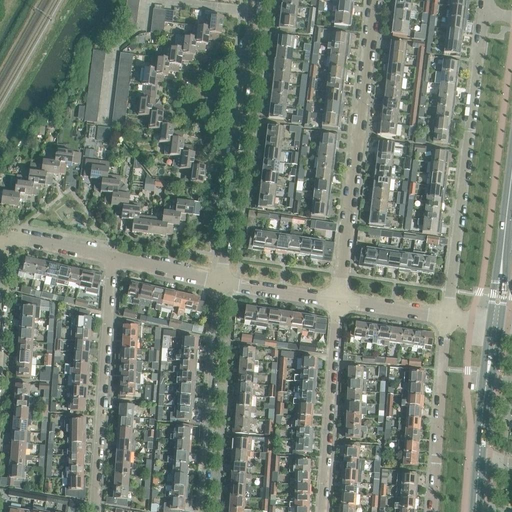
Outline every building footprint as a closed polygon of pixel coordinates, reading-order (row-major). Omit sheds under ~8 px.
[(394,0),(394,11),(410,13),(415,13),(416,8),(411,7),(411,1),(402,0),(394,0)] [(447,7),(449,7),(465,10),(465,9),(467,9),(468,2),(466,1),(466,0),(447,0),(447,7)] [(336,7),(335,14),(351,16),(353,4),(336,2),(332,2),(331,7),(336,7)] [(280,17),(296,19),(299,19),(300,14),(297,14),(298,7),(281,5),(280,17)] [(449,7),(447,19),(464,21),(464,20),(466,20),(467,14),(465,13),(465,10),(449,7)] [(204,15),(203,28),(209,28),(208,33),(208,34),(208,40),(218,41),(219,35),(220,35),(222,18),(216,17),(217,13),(205,11),(204,15)] [(409,24),(410,13),(394,11),(392,22),(409,24)] [(165,12),(165,18),(164,24),(172,24),(173,12),(165,12)] [(335,14),(330,13),(330,17),(334,18),(333,28),(350,30),(351,16),(335,14)] [(280,32),(295,33),(296,19),(280,17),(278,16),(277,29),(280,29),(280,32)] [(447,19),(446,31),(462,33),(462,32),(464,32),(465,25),(463,25),(464,21),(447,19)] [(392,34),(392,37),(407,38),(407,36),(409,24),(392,22),(391,34),(392,34)] [(191,26),(189,38),(195,38),(195,44),(194,51),(204,52),(205,45),(206,45),(207,40),(208,40),(208,34),(208,33),(209,28),(203,28),(197,27),(191,26)] [(426,26),(421,26),(420,34),(414,33),(413,39),(424,41),(426,26)] [(333,31),(331,45),(348,47),(350,48),(351,41),(351,36),(349,35),(350,33),(333,31)] [(446,31),(444,42),(461,44),(461,43),(462,33),(446,31)] [(176,38),(174,48),(182,49),(181,55),(182,55),(181,61),(191,62),(192,56),(194,56),(194,51),(195,44),(195,38),(189,38),(183,37),(183,39),(176,38)] [(278,37),(276,49),(293,51),(294,39),(278,37)] [(305,45),(304,52),(310,53),(311,38),(300,37),(299,44),(305,45)] [(389,42),(388,54),(405,56),(407,56),(408,52),(407,51),(405,50),(406,41),(397,40),(397,43),(389,42)] [(423,50),(424,43),(412,42),(412,49),(418,49),(417,57),(422,58),(423,50)] [(451,55),(451,57),(460,58),(460,55),(461,44),(444,42),(443,54),(451,55)] [(331,45),(330,57),(346,59),(348,47),(331,45)] [(169,65),(168,72),(175,72),(178,73),(179,66),(180,66),(181,61),(182,55),(181,55),(182,49),(174,48),(170,48),(168,60),(169,60),(168,65),(169,65)] [(276,49),(275,60),(291,62),(293,51),(276,49)] [(120,60),(131,62),(132,55),(120,53),(119,60),(120,60)] [(387,65),(403,67),(405,56),(388,54),(387,65)] [(330,57),(328,69),(345,70),(346,59),(330,57)] [(155,75),(154,82),(156,82),(161,83),(162,76),(167,77),(168,72),(169,65),(168,65),(169,60),(168,60),(156,58),(155,70),(155,75)] [(290,74),(291,62),(275,60),(273,72),(290,74)] [(437,66),(436,72),(457,75),(459,75),(460,68),(458,68),(458,63),(442,61),(442,62),(440,62),(440,66),(437,66)] [(385,65),(384,71),(386,71),(385,77),(402,79),(405,80),(405,75),(404,74),(402,74),(403,67),(387,65),(385,65)] [(144,68),(141,86),(143,86),(142,93),(156,94),(156,88),(155,88),(156,82),(154,82),(155,75),(155,70),(144,68)] [(328,69),(327,80),(344,82),(345,82),(346,75),(344,75),(345,70),(328,69)] [(273,72),(272,83),(288,85),(290,74),(273,72)] [(435,77),(434,84),(439,84),(456,86),(457,75),(436,72),(435,77)] [(385,77),(384,89),(400,91),(402,79),(385,77)] [(327,80),(325,92),(342,94),(344,82),(327,80)] [(287,97),(288,85),(272,83),(271,95),(287,97)] [(439,84),(438,97),(454,99),(456,86),(439,84)] [(384,89),(382,100),(399,102),(400,91),(384,89)] [(322,91),(320,103),(324,103),(335,105),(341,105),(341,106),(343,106),(344,99),(342,99),(342,94),(325,92),(322,91)] [(140,99),(137,116),(149,118),(150,118),(150,112),(151,112),(152,106),(153,106),(154,101),(155,100),(156,94),(142,93),(141,99),(140,99)] [(271,95),(269,107),(286,109),(287,97),(271,95)] [(433,96),(432,108),(436,108),(453,110),(454,110),(456,99),(454,99),(438,97),(433,96)] [(382,100),(381,112),(398,114),(399,102),(382,100)] [(324,103),(323,115),(341,117),(342,110),(340,110),(341,106),(341,105),(335,105),(324,103)] [(149,118),(148,130),(160,131),(161,126),(162,119),(163,114),(162,114),(163,107),(154,106),(153,106),(152,106),(151,112),(150,112),(150,118),(149,118)] [(284,121),(286,109),(269,107),(268,119),(284,121)] [(453,110),(436,108),(435,120),(451,122),(453,110)] [(291,124),(301,125),(303,110),(297,110),(296,118),(291,118),(291,124)] [(380,123),(396,125),(398,114),(381,112),(380,123)] [(323,115),(321,127),(337,129),(339,129),(340,121),(339,121),(339,118),(341,118),(341,117),(323,115)] [(153,138),(153,142),(159,142),(158,143),(165,144),(170,145),(171,145),(172,139),(173,132),(173,127),(171,127),(172,120),(162,119),(161,126),(160,131),(159,138),(153,138)] [(435,120),(434,131),(450,133),(451,133),(452,127),(451,126),(451,122),(435,120)] [(378,123),(377,130),(379,131),(378,135),(395,137),(396,125),(380,123),(378,123)] [(282,140),(283,128),(266,126),(265,138),(282,140)] [(295,134),(294,142),(299,142),(301,128),(289,126),(289,133),(295,134)] [(45,128),(35,127),(34,135),(44,136),(45,128)] [(425,145),(426,138),(421,137),(421,132),(416,131),(414,143),(425,145)] [(434,131),(432,143),(449,145),(450,133),(434,131)] [(165,144),(163,156),(169,157),(175,157),(181,158),(182,152),(182,153),(183,146),(184,140),(182,140),(183,134),(173,132),(172,139),(171,145),(170,145),(165,144)] [(320,135),(319,147),(335,149),(338,149),(339,135),(333,134),(333,136),(320,135)] [(282,140),(265,138),(263,138),(263,145),(264,145),(263,150),(280,152),(282,140)] [(393,157),(394,145),(378,143),(376,154),(376,155),(393,157)] [(55,151),(54,163),(66,165),(72,166),(72,164),(79,165),(80,154),(66,152),(66,147),(56,145),(55,151)] [(175,157),(174,169),(179,169),(185,170),(191,171),(192,171),(192,166),(193,166),(194,159),(193,159),(194,154),(192,154),(193,147),(183,146),(182,153),(182,152),(181,158),(175,157)] [(424,153),(424,148),(414,146),(412,161),(418,162),(419,153),(424,153)] [(317,158),(334,160),(335,149),(319,147),(317,158)] [(85,150),(84,158),(92,159),(93,151),(85,150)] [(262,162),(279,164),(280,152),(263,150),(262,162)] [(431,151),(430,163),(448,165),(449,153),(448,153),(432,151),(431,151)] [(376,155),(374,166),(374,167),(391,169),(393,157),(376,155)] [(317,158),(316,170),(333,172),(334,160),(317,158)] [(185,170),(184,182),(190,183),(202,185),(205,167),(203,167),(204,161),(194,159),(193,166),(192,166),(192,171),(191,171),(185,170)] [(88,179),(95,180),(106,182),(107,176),(109,162),(85,160),(83,177),(88,177),(88,179)] [(41,173),(52,175),(52,176),(58,176),(58,175),(60,175),(64,176),(66,165),(54,163),(42,162),(42,166),(41,173)] [(279,164),(262,162),(261,173),(278,175),(279,164)] [(447,177),(448,165),(430,163),(428,175),(445,177),(447,177)] [(29,173),(27,184),(36,186),(39,186),(44,187),(44,186),(47,186),(51,187),(52,176),(52,175),(41,173),(42,166),(30,164),(29,172),(29,173)] [(390,175),(391,169),(374,167),(374,166),(373,166),(372,173),(374,173),(373,178),(390,180),(393,181),(394,175),(390,175)] [(314,181),(331,183),(333,172),(316,170),(314,181)] [(10,188),(9,194),(14,194),(14,195),(26,196),(31,197),(31,196),(37,197),(39,186),(36,186),(27,184),(29,173),(29,172),(22,171),(21,177),(16,176),(15,189),(10,188)] [(278,175),(261,173),(259,185),(276,187),(281,187),(282,182),(277,182),(278,175)] [(444,181),(445,177),(428,175),(427,186),(443,188),(445,188),(446,181),(444,181)] [(99,193),(105,194),(117,195),(119,183),(119,177),(107,176),(106,182),(95,180),(94,187),(99,188),(99,193)] [(145,178),(144,190),(154,191),(155,179),(145,178)] [(373,178),(372,190),(388,192),(390,180),(373,178)] [(330,195),(331,183),(314,181),(313,193),(330,195)] [(119,183),(117,195),(105,194),(104,200),(110,201),(109,206),(116,207),(127,209),(127,208),(129,193),(122,183),(119,183)] [(259,185),(258,196),(275,198),(276,187),(259,185)] [(442,200),(443,188),(427,186),(426,198),(442,200)] [(387,204),(388,192),(372,190),(370,202),(387,204)] [(2,193),(0,205),(18,207),(18,202),(25,203),(26,196),(14,195),(14,194),(9,194),(2,193)] [(313,193),(312,205),(328,207),(331,207),(332,199),(329,199),(330,195),(313,193)] [(275,198),(258,196),(257,208),(265,209),(264,211),(271,212),(271,210),(273,210),(275,198)] [(442,200),(426,198),(421,197),(420,202),(425,202),(424,209),(441,211),(442,200)] [(180,214),(180,215),(187,216),(192,216),(194,204),(176,202),(175,213),(175,214),(180,214)] [(370,202),(369,213),(386,215),(387,204),(370,202)] [(116,207),(115,214),(120,215),(120,220),(126,220),(133,221),(138,221),(139,216),(140,206),(131,205),(131,208),(127,208),(127,209),(116,207)] [(328,211),(328,207),(312,205),(310,218),(329,220),(330,211),(328,211)] [(439,223),(441,211),(424,209),(423,221),(439,223)] [(163,212),(162,219),(161,224),(167,225),(173,226),(178,226),(180,215),(180,214),(175,214),(175,213),(169,213),(163,212)] [(247,217),(268,220),(269,215),(248,212),(247,217)] [(369,213),(367,225),(369,225),(369,227),(383,228),(389,229),(390,222),(385,221),(386,215),(369,213)] [(139,216),(138,221),(133,221),(126,220),(125,225),(124,229),(131,230),(131,233),(148,235),(150,218),(139,216)] [(167,225),(161,224),(162,219),(150,218),(148,235),(165,237),(165,235),(172,236),(173,226),(167,225)] [(443,224),(439,223),(423,221),(421,233),(438,235),(442,236),(443,224)] [(314,227),(314,229),(324,230),(325,223),(315,222),(314,227)] [(251,230),(248,249),(263,251),(264,250),(266,234),(266,231),(261,230),(261,233),(254,232),(255,230),(251,230)] [(266,234),(264,250),(275,252),(278,235),(278,233),(266,231),(266,234)] [(275,252),(275,254),(282,255),(282,253),(287,253),(289,237),(290,234),(278,233),(278,235),(275,252)] [(289,237),(287,253),(298,255),(301,239),(289,237)] [(310,257),(312,241),(301,239),(298,255),(310,257)] [(310,257),(309,259),(317,260),(317,259),(322,260),(322,259),(330,260),(331,260),(330,262),(331,262),(334,244),(324,242),(312,241),(310,257)] [(375,269),(375,267),(378,250),(366,249),(361,248),(361,249),(355,248),(353,261),(359,262),(358,264),(358,266),(375,269)] [(389,252),(387,268),(398,270),(401,254),(401,250),(395,249),(395,253),(389,252)] [(378,250),(375,267),(387,268),(389,252),(378,250)] [(407,252),(407,255),(401,254),(398,270),(398,272),(409,273),(410,272),(412,256),(412,253),(407,252)] [(424,257),(421,274),(433,275),(436,259),(435,259),(435,256),(430,255),(430,258),(424,257)] [(412,256),(410,272),(421,274),(424,257),(412,256)] [(20,267),(18,276),(33,280),(34,275),(37,261),(25,259),(23,268),(20,267)] [(37,260),(37,261),(34,275),(45,278),(49,262),(37,260)] [(55,288),(56,285),(57,281),(56,280),(59,267),(60,265),(49,262),(45,278),(51,279),(49,286),(55,288)] [(57,281),(56,285),(67,287),(67,283),(71,269),(59,267),(56,280),(57,281)] [(71,267),(71,269),(67,283),(79,286),(82,272),(82,270),(71,267)] [(82,272),(79,286),(78,288),(85,290),(85,292),(90,293),(91,289),(94,275),(82,272)] [(139,300),(142,286),(142,284),(131,281),(127,297),(133,298),(132,305),(138,306),(139,300)] [(153,289),(142,286),(139,300),(150,302),(153,289)] [(20,293),(29,295),(31,289),(21,287),(20,293)] [(165,291),(153,289),(150,302),(156,303),(154,311),(160,312),(162,305),(165,291)] [(172,312),(173,307),(176,294),(165,291),(162,305),(167,306),(166,310),(172,312)] [(187,296),(176,294),(173,307),(179,308),(177,314),(183,316),(184,310),(187,296)] [(64,298),(53,295),(51,301),(63,304),(64,298)] [(20,318),(34,319),(39,320),(40,301),(21,296),(20,318)] [(199,299),(187,296),(184,310),(196,312),(201,313),(203,303),(198,302),(199,299)] [(76,300),(75,301),(74,306),(86,309),(88,302),(76,300)] [(255,327),(256,323),(258,309),(246,308),(246,314),(240,313),(239,320),(244,320),(244,322),(250,322),(250,326),(255,327)] [(258,309),(256,323),(255,327),(267,328),(267,325),(269,311),(258,309)] [(134,320),(136,314),(124,311),(122,317),(134,320)] [(269,311),(267,325),(278,327),(279,327),(281,313),(269,311)] [(77,312),(77,318),(76,330),(90,331),(91,319),(86,319),(86,313),(77,312)] [(281,313),(279,327),(278,327),(278,330),(285,331),(284,335),(289,336),(290,329),(292,315),(281,313)] [(292,315),(290,329),(297,330),(296,334),(301,335),(301,330),(304,316),(292,315)] [(304,316),(301,330),(301,335),(302,335),(302,332),(308,333),(307,339),(312,340),(315,318),(304,316)] [(19,330),(33,331),(34,331),(34,324),(36,324),(36,320),(34,320),(34,319),(20,318),(19,330)] [(123,339),(141,339),(141,324),(126,320),(125,327),(123,327),(123,339)] [(193,326),(181,323),(180,330),(191,333),(193,326)] [(349,337),(353,337),(353,338),(361,339),(360,343),(364,343),(365,339),(367,326),(355,324),(354,330),(350,330),(349,337)] [(377,341),(379,327),(367,326),(365,339),(377,341)] [(387,347),(388,343),(390,329),(386,329),(387,327),(379,326),(379,327),(377,341),(384,342),(383,347),(387,347)] [(402,331),(390,329),(388,343),(400,345),(402,331)] [(400,345),(411,346),(413,333),(409,332),(409,331),(402,329),(402,331),(400,345)] [(18,342),(32,343),(33,343),(33,336),(37,336),(38,331),(33,331),(34,331),(33,331),(19,330),(18,342)] [(75,342),(89,342),(90,331),(76,330),(71,330),(70,341),(75,342)] [(168,338),(175,338),(175,332),(164,331),(162,349),(167,349),(168,338)] [(416,355),(422,355),(425,335),(413,333),(411,346),(411,349),(417,350),(416,355)] [(250,344),(252,336),(242,335),(240,343),(250,344)] [(123,339),(122,350),(140,351),(141,339),(123,339)] [(181,351),(195,352),(196,340),(182,339),(181,351)] [(153,352),(159,352),(160,341),(154,340),(154,349),(151,348),(150,351),(153,352)] [(18,353),(32,354),(32,348),(35,348),(36,343),(33,343),(32,343),(18,342),(18,353)] [(89,342),(75,342),(75,353),(89,354),(89,342)] [(316,347),(299,345),(298,351),(315,354),(316,347)] [(240,361),(254,362),(255,362),(257,362),(258,356),(254,356),(254,350),(240,349),(240,361)] [(120,350),(120,362),(122,362),(135,363),(135,362),(136,356),(141,356),(141,351),(140,351),(122,350),(120,350)] [(194,363),(195,352),(181,351),(180,357),(174,356),(173,362),(180,362),(194,363)] [(280,352),(279,370),(284,370),(285,360),(292,360),(293,353),(280,352)] [(17,365),(31,366),(32,354),(18,353),(17,365)] [(75,353),(74,365),(88,366),(89,354),(75,353)] [(301,371),(315,372),(315,368),(317,368),(318,360),(316,360),(302,359),(301,371)] [(239,373),(253,374),(253,367),(257,368),(257,362),(255,362),(254,362),(240,361),(239,365),(237,365),(237,373),(239,373)] [(141,374),(141,362),(135,362),(135,363),(122,362),(121,374),(139,374),(141,374)] [(194,363),(180,362),(180,368),(173,367),(172,373),(177,373),(177,374),(193,375),(194,370),(196,370),(196,363),(194,363)] [(87,377),(89,377),(90,366),(88,366),(74,365),(71,364),(70,376),(73,376),(87,377)] [(17,365),(16,377),(30,378),(31,366),(17,365)] [(50,367),(45,367),(44,373),(40,373),(39,381),(49,382),(50,367)] [(348,369),(348,381),(361,381),(362,374),(364,374),(364,370),(362,370),(362,369),(348,369)] [(294,382),(300,383),(314,384),(315,379),(316,379),(317,372),(315,372),(301,371),(300,376),(294,376),(294,382)] [(236,384),(238,384),(252,385),(252,378),(254,378),(254,374),(253,374),(239,373),(238,377),(237,376),(236,384)] [(425,375),(423,375),(423,374),(409,373),(408,385),(424,386),(424,384),(422,384),(423,382),(424,382),(425,375)] [(121,374),(121,385),(134,386),(134,385),(138,385),(139,374),(121,374)] [(177,374),(176,385),(178,385),(192,386),(193,382),(195,383),(195,375),(193,375),(177,374)] [(88,389),(89,377),(87,377),(73,376),(72,388),(88,389)] [(347,392),(361,393),(363,393),(363,381),(361,381),(348,381),(347,392)] [(299,394),(313,395),(314,391),(316,391),(316,384),(314,384),(300,383),(299,390),(297,390),(297,393),(299,394)] [(48,395),(49,385),(39,384),(38,390),(43,390),(43,394),(48,395)] [(257,391),(257,386),(254,386),(252,385),(238,384),(237,388),(236,388),(235,396),(237,396),(253,397),(255,397),(255,391),(257,391)] [(134,386),(121,385),(118,385),(118,400),(134,401),(134,392),(138,392),(139,385),(138,385),(134,385),(134,386)] [(192,386),(178,385),(178,392),(174,392),(174,396),(175,396),(175,397),(192,398),(192,394),(194,394),(194,386),(192,386)] [(408,385),(407,396),(421,397),(422,393),(424,393),(424,386),(408,385)] [(14,386),(13,397),(13,398),(29,399),(29,398),(29,387),(14,386)] [(72,388),(72,399),(86,400),(87,400),(88,389),(72,388)] [(347,392),(347,404),(361,404),(361,393),(347,392)] [(293,405),(294,405),(296,405),(313,407),(313,402),(315,403),(315,395),(313,395),(299,394),(299,400),(293,400),(293,405)] [(237,396),(236,408),(250,409),(250,408),(251,401),(253,401),(253,397),(237,396)] [(421,397),(407,396),(402,396),(402,403),(401,403),(400,408),(406,408),(421,409),(421,405),(423,405),(423,397),(421,397)] [(175,397),(175,408),(174,408),(191,410),(193,410),(194,398),(192,398),(175,397)] [(29,399),(13,398),(13,409),(14,409),(28,410),(28,409),(33,403),(34,398),(29,398),(29,399)] [(86,400),(72,399),(71,411),(85,412),(86,400)] [(346,416),(362,416),(365,416),(365,405),(361,404),(347,404),(346,416)] [(313,407),(296,405),(294,405),(294,417),(298,417),(312,418),(313,407)] [(119,418),(133,419),(133,418),(133,412),(138,412),(138,408),(120,406),(119,418)] [(173,419),(173,423),(190,424),(190,421),(191,410),(174,408),(174,414),(170,414),(170,419),(173,419)] [(249,420),(250,414),(254,414),(255,409),(250,408),(250,409),(236,408),(236,412),(234,411),(233,419),(235,419),(249,420)] [(406,419),(420,420),(421,409),(406,408),(406,419)] [(28,410),(14,409),(13,421),(27,422),(27,415),(32,415),(32,410),(28,410)] [(346,416),(346,427),(360,428),(360,420),(362,420),(362,416),(346,416)] [(311,430),(312,418),(298,417),(297,429),(311,430)] [(64,433),(69,432),(85,433),(85,418),(74,418),(68,418),(68,421),(64,421),(64,433)] [(139,419),(133,418),(133,419),(119,418),(118,430),(132,431),(132,424),(139,425),(139,419)] [(249,420),(235,419),(233,419),(232,434),(255,436),(255,433),(248,432),(249,426),(256,427),(256,420),(249,420)] [(398,431),(405,431),(419,432),(420,420),(406,419),(405,425),(398,425),(398,431)] [(27,422),(13,421),(11,421),(10,432),(13,433),(26,433),(27,426),(31,426),(31,422),(27,422)] [(273,422),(267,421),(265,421),(264,436),(272,437),(273,422)] [(174,441),(175,441),(191,442),(192,427),(175,426),(174,436),(170,436),(170,440),(175,441),(174,441)] [(366,428),(360,428),(346,427),(346,439),(359,440),(359,439),(363,440),(363,434),(366,434),(366,428)] [(297,429),(296,440),(310,441),(311,437),(312,437),(313,430),(311,430),(297,429)] [(118,430),(117,441),(131,442),(132,431),(118,430)] [(400,442),(404,442),(418,444),(419,432),(405,431),(404,437),(401,437),(400,442)] [(65,444),(69,444),(85,444),(85,433),(69,432),(64,433),(69,433),(69,440),(65,440),(65,444)] [(12,444),(25,445),(29,445),(30,434),(26,433),(13,433),(12,444)] [(250,453),(251,441),(255,442),(255,439),(233,437),(232,452),(250,453)] [(292,455),(302,455),(303,453),(309,453),(310,449),(312,449),(312,441),(310,441),(296,440),(295,451),(292,451),(292,455)] [(130,454),(131,442),(117,441),(116,453),(130,454)] [(174,452),(188,453),(190,454),(191,442),(175,441),(174,441),(174,452)] [(398,454),(403,454),(418,455),(418,444),(404,442),(404,449),(398,448),(398,454)] [(29,445),(25,445),(12,444),(11,456),(25,457),(25,456),(25,450),(32,451),(32,445),(29,445)] [(85,456),(85,444),(69,444),(65,444),(65,445),(68,445),(68,451),(62,451),(62,456),(68,456),(83,456),(85,456)] [(345,448),(344,460),(358,461),(358,449),(345,448)] [(230,463),(232,464),(246,465),(250,465),(250,464),(249,464),(249,459),(253,459),(253,453),(250,453),(232,452),(231,451),(230,463)] [(187,465),(188,453),(174,452),(173,458),(168,457),(167,464),(173,464),(187,465)] [(129,466),(129,465),(130,454),(116,453),(116,465),(129,466)] [(402,466),(417,467),(418,455),(403,454),(402,466)] [(8,466),(8,467),(24,468),(24,467),(26,468),(26,462),(31,462),(32,457),(25,456),(25,457),(11,456),(10,467),(8,466)] [(68,468),(69,468),(83,468),(83,456),(68,456),(68,468)] [(357,472),(357,465),(363,466),(364,461),(358,461),(344,460),(343,471),(357,472)] [(289,474),(295,474),(309,474),(309,462),(295,462),(295,468),(289,468),(289,474)] [(173,464),(172,474),(172,475),(186,476),(187,465),(173,464)] [(231,475),(245,476),(250,476),(250,465),(246,465),(232,464),(231,475)] [(129,465),(129,466),(116,465),(115,476),(128,477),(131,477),(131,471),(135,471),(135,465),(129,465)] [(24,467),(24,468),(8,467),(6,487),(14,488),(14,489),(24,490),(25,473),(31,474),(31,468),(26,468),(24,467)] [(69,480),(82,480),(83,468),(69,468),(68,468),(68,473),(61,473),(61,479),(69,479),(69,480)] [(343,471),(342,483),(356,484),(360,484),(361,473),(357,472),(343,471)] [(309,486),(309,474),(295,474),(295,480),(290,480),(290,485),(295,485),(309,486)] [(185,488),(186,476),(172,475),(171,487),(185,488)] [(231,475),(231,487),(251,488),(249,488),(250,476),(245,476),(231,475)] [(395,486),(401,487),(417,488),(415,488),(415,484),(417,484),(417,476),(397,475),(396,481),(395,486)] [(115,476),(114,488),(128,489),(128,488),(128,477),(115,476)] [(65,486),(64,497),(84,500),(84,492),(82,492),(82,480),(69,480),(69,486),(65,486)] [(340,483),(339,494),(340,494),(355,495),(356,484),(342,483),(340,483)] [(290,497),(295,497),(308,497),(309,486),(295,485),(295,492),(290,492),(290,497)] [(377,497),(378,486),(373,485),(372,494),(367,493),(366,496),(377,497)] [(417,488),(401,487),(395,486),(395,487),(396,487),(396,493),(395,493),(394,498),(414,499),(414,495),(416,495),(417,488)] [(168,498),(171,498),(184,499),(185,488),(171,487),(171,492),(165,492),(164,498),(168,498)] [(231,487),(230,499),(244,500),(250,500),(251,488),(231,487)] [(128,489),(114,488),(113,499),(108,499),(107,505),(127,508),(127,500),(127,493),(132,494),(133,488),(128,488),(128,489)] [(23,498),(24,493),(9,490),(8,496),(23,498)] [(339,499),(341,499),(341,506),(354,507),(355,495),(340,494),(339,499)] [(372,497),(371,508),(376,508),(377,497),(366,496),(372,497)] [(294,509),(308,509),(308,497),(295,497),(295,503),(289,503),(289,508),(295,508),(294,509)] [(184,499),(171,498),(168,498),(168,504),(164,504),(163,511),(179,511),(180,511),(183,511),(184,499)] [(243,511),(244,500),(230,499),(228,498),(227,510),(229,510),(243,511)] [(394,510),(399,510),(413,511),(414,505),(415,505),(416,500),(414,499),(394,498),(395,498),(395,504),(394,504),(394,510)]
